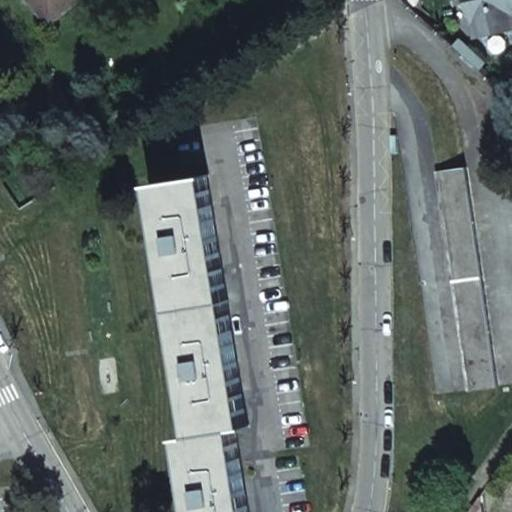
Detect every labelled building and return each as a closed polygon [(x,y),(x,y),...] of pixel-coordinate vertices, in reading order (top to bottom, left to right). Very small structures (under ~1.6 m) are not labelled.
[(80,0),(29,0),(49,24),(80,0)] [(511,0),(472,0),(479,32),(511,24),(511,0)] [(59,87),(38,102),(49,117),(70,101),(59,87)] [(497,386),(467,167),(438,171),(469,390),(497,386)] [(151,184),(190,436),(179,437),(190,511),(249,511),(236,428),(248,427),(208,175),(151,184)]
